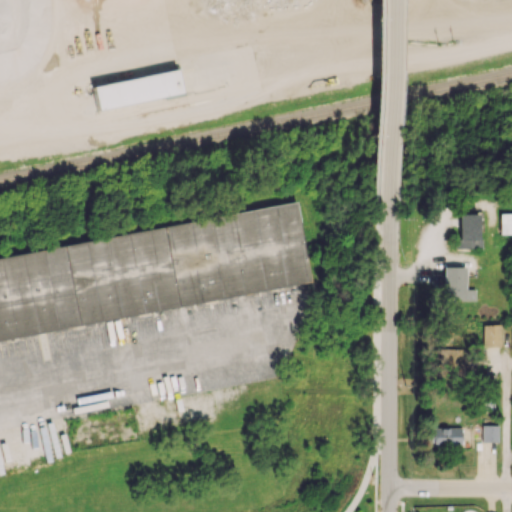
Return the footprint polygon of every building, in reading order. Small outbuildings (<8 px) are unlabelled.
[(91,85),(95,109),(163,97),(163,99),(183,95),(179,70),(91,85)] [(464,80),(467,93),(498,86),(495,73),(464,80)] [(464,97),(460,80),(429,87),(433,104),(464,97)] [(0,254),(0,337),(311,290),(299,209),(0,254)] [(511,212),(499,213),(499,234),(511,233),(511,212)] [(477,214),(459,213),(458,239),(455,239),(454,248),(482,248),(482,238),(477,238),(477,214)] [(443,301),(465,301),(465,266),(442,267),(443,301)] [(500,346),(499,324),(481,325),(482,347),(500,346)] [(498,425),(481,425),(481,441),(497,442),(498,425)] [(460,427),(432,428),(432,446),(461,445),(460,427)]
